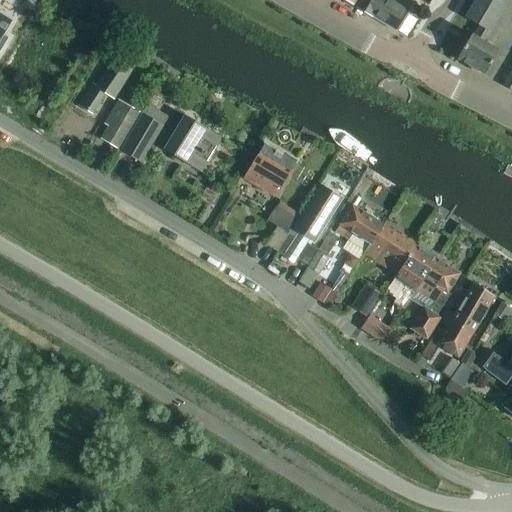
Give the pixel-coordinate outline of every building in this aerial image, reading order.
[(0,0),(0,47),(6,37),(2,34),(12,19),(0,11),(0,0)] [(360,0),(356,7),(397,31),(413,3),(408,0),(360,0)] [(479,26),(475,33),(487,39),(509,0),(474,0),(464,17),(479,26)] [(470,34),(456,58),(471,66),(470,68),(478,73),(479,71),(483,74),(498,49),(492,45),(494,43),(487,39),(475,33),(473,35),(470,34)] [(114,97),(134,65),(116,54),(97,85),(93,83),(80,104),(94,113),(106,92),(114,97)] [(511,67),(502,85),(511,90),(511,67)] [(141,162),(163,126),(163,125),(151,117),(160,101),(163,96),(154,91),(147,102),(141,112),(141,114),(121,150),(141,162)] [(140,112),(119,99),(105,123),(109,125),(101,138),(118,148),(140,112)] [(201,171),(222,137),(184,114),(164,148),(201,171)] [(297,160),(265,141),(243,177),(275,196),(297,160)] [(283,241),(276,251),(283,255),(293,261),(295,258),(306,242),(308,239),(313,241),(341,197),(322,185),(294,229),(292,227),(283,241)] [(267,220),(287,233),(297,217),(276,204),(267,220)] [(352,204),(335,231),(344,236),(347,239),(347,240),(364,250),(369,243),(370,244),(371,244),(381,229),(384,225),(352,204)] [(364,250),(362,252),(364,253),(396,274),(400,267),(401,268),(416,245),(384,225),(381,229),(371,244),(370,244),(369,243),(364,250)] [(317,250),(326,256),(338,237),(328,231),(317,249),(317,250)] [(306,242),(295,258),(307,265),(317,250),(317,249),(306,242)] [(393,303),(404,309),(416,290),(436,258),(416,245),(401,268),(400,267),(396,274),(394,276),(406,283),(393,303)] [(326,256),(317,250),(307,267),(319,274),(328,257),(326,256)] [(348,252),(342,262),(352,268),(358,259),(348,252)] [(436,258),(416,290),(430,298),(442,306),(450,293),(448,292),(460,273),(436,258)] [(344,264),(341,269),(343,270),(349,274),(352,268),(344,264)] [(314,291),(311,295),(312,296),(322,302),(331,289),(320,281),(314,291)] [(440,323),(446,327),(450,320),(472,333),(494,295),(473,282),(454,314),(448,310),(440,323)] [(365,283),(350,306),(367,317),(382,295),(365,283)] [(331,289),(322,302),(328,307),(331,302),(337,293),(332,289),(331,289)] [(493,313),(503,320),(506,315),(510,318),(511,314),(511,309),(502,301),(493,313)] [(422,307),(409,328),(426,339),(441,317),(437,314),(430,309),(424,305),(422,307)] [(365,324),(361,329),(367,333),(371,328),(377,319),(370,314),(365,324)] [(367,333),(381,342),(390,328),(395,320),(389,315),(384,323),(377,319),(371,328),(367,333)] [(458,356),(472,333),(450,320),(446,327),(445,328),(439,325),(416,363),(423,367),(428,360),(430,360),(439,345),(458,356)] [(468,348),(459,363),(460,364),(461,364),(474,358),(473,351),(468,348)] [(511,374),(511,358),(508,364),(488,349),(479,360),(489,368),(488,370),(505,383),(511,374)] [(450,357),(441,372),(451,378),(452,376),(460,364),(459,363),(450,357)] [(451,378),(450,380),(459,386),(461,388),(464,384),(452,376),(451,378)] [(450,380),(429,410),(448,423),(463,400),(469,393),(461,388),(459,386),(450,380)]
